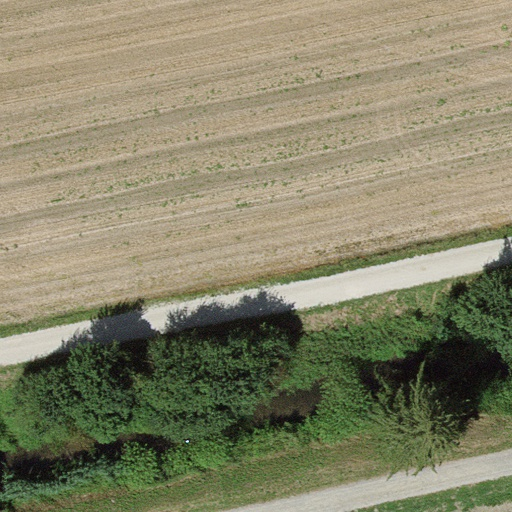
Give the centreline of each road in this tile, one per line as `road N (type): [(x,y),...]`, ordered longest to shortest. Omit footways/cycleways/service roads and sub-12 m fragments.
road 1 (track): [(0,351),(511,249)]
road 2 (track): [(511,458),(273,511)]
